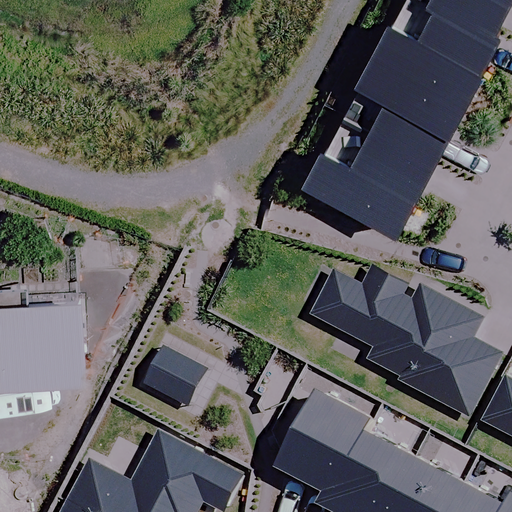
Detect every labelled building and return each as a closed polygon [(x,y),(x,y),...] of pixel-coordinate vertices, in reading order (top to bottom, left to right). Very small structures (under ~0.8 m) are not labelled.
[(468,110),(502,45),(436,11),(413,0),(405,0),(373,62),(401,76),(468,110)] [(511,5),(511,6),(511,4),(511,0),(442,0),(436,11),(502,45),(511,25),(511,5)] [(440,163),(468,110),(401,76),(374,128),(440,163)] [(415,211),(440,163),(374,128),(366,144),(337,129),(319,162),(415,211)] [(511,344),(486,330),(498,309),(432,276),(424,290),(416,286),(422,276),(385,256),(375,276),(346,262),(323,307),(385,340),(378,352),(382,353),(379,356),(409,373),(408,375),(411,376),(409,379),(461,404),(463,402),(481,412),(511,351),(511,344)] [(0,370),(102,366),(98,275),(0,278),(0,370)] [(200,399),(219,362),(174,338),(154,377),(200,399)] [(395,404),(337,376),(298,451),(345,477),(339,489),(383,511),(511,511),(511,478),(390,415),(395,404)] [(511,376),(492,414),(495,415),(493,419),(511,428),(511,376)] [(236,506),(255,468),(169,422),(143,473),(101,450),(76,497),(68,511),(206,511),(215,495),(236,506)]
